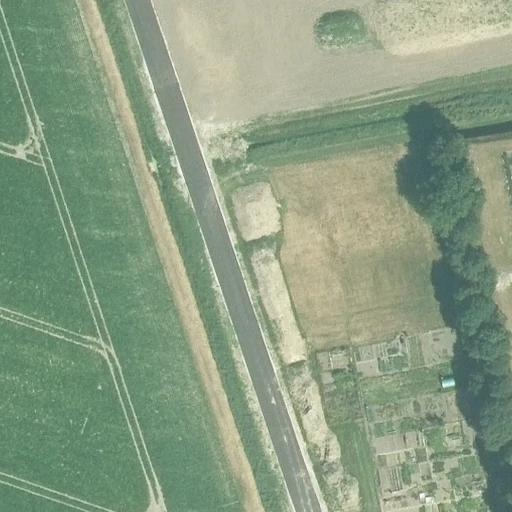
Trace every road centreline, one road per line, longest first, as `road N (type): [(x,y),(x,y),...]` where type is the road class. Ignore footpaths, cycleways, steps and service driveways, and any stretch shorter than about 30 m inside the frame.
road 1 (track): [(511,102),(214,165),(196,176),(307,511)]
road 2 (residential): [(139,0),(196,176)]
